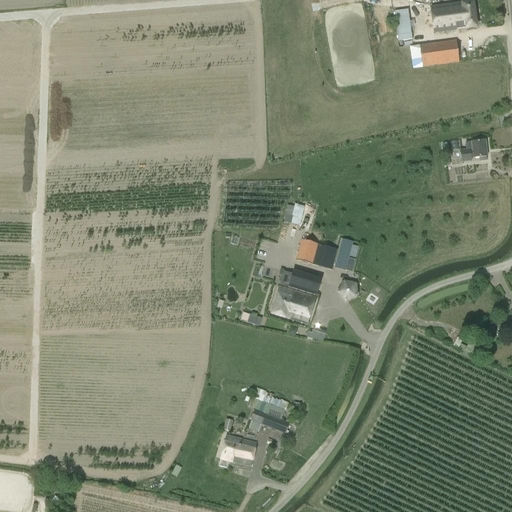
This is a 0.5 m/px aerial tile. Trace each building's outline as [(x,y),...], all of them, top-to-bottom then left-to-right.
[(473,3),(431,8),(434,32),(476,27),(473,3)] [(394,12),(398,42),(412,40),(410,28),(413,28),(413,22),(410,22),(408,10),(394,12)] [(458,61),(456,42),(410,48),(412,67),(458,61)] [(471,159),(479,158),(479,162),(486,161),(484,141),(483,142),(483,139),(477,140),(477,142),(465,143),(465,151),(460,151),(461,163),(471,161),(471,159)] [(304,207),(294,204),(294,207),(287,206),(283,222),(299,226),(304,207)] [(340,246),(339,253),(335,268),(352,273),(356,260),(349,258),(353,243),(342,240),(340,246)] [(337,250),(302,241),(296,261),(332,270),(337,250)] [(321,279),(292,270),(291,274),(283,272),(284,271),(280,270),(279,274),(282,275),(279,286),(287,288),(316,297),(321,279)] [(356,284),(345,282),(342,287),(339,292),(347,301),(357,295),(356,284)] [(307,325),(316,298),(278,286),(270,314),(307,325)] [(247,324),(259,327),(261,320),(250,316),(247,324)] [(312,332),(308,331),(306,337),(322,342),(325,331),(313,328),(312,332)] [(287,434),(288,431),(286,431),(289,424),(280,420),(286,403),(272,397),(273,395),(257,389),(253,399),(250,397),(246,406),(255,409),(250,420),(251,421),(248,429),(258,433),(261,425),(285,435),(286,433),(287,434)] [(229,432),(232,421),(225,419),(222,430),(229,432)] [(255,443),(225,436),(219,460),(249,467),(255,443)]
